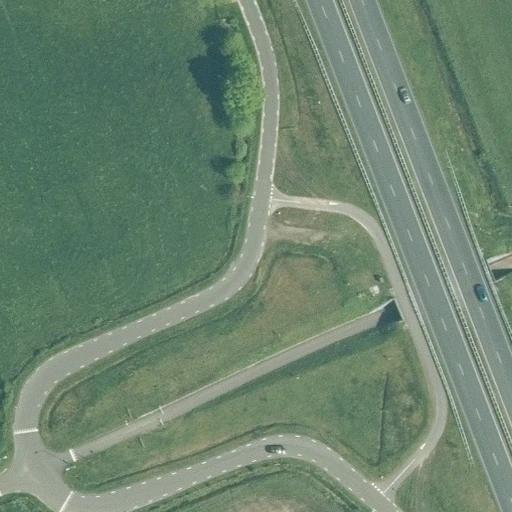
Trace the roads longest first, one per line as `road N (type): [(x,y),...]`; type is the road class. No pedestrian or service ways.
road 1 (unclassified): [(35,474),(25,427),(41,378),(203,302),(251,259),(270,96),(246,0)]
road 2 (trunk): [(319,0),(511,505)]
road 3 (trunk): [(511,396),(359,0)]
road 4 (unclassified): [(385,511),(322,453),(301,446),(262,447),(88,509),(64,503),(35,474)]
